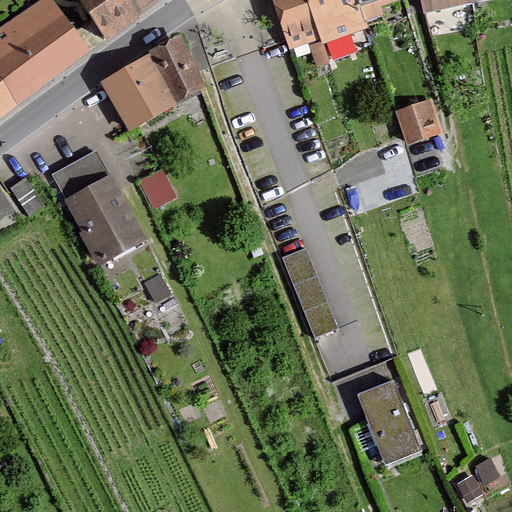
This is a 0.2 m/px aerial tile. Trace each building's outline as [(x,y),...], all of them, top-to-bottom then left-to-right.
[(81,0),(107,39),(143,17),(132,0),(81,0)] [(169,0),(132,0),(143,17),(169,0)] [(273,0),(290,52),(320,40),(306,0),(273,0)] [(306,0),(320,40),(322,46),(365,31),(354,0),(306,0)] [(401,0),(400,0),(355,0),(360,14),(401,0)] [(421,0),(425,17),(471,6),(470,0),(421,0)] [(87,54),(47,1),(0,36),(0,76),(20,104),(87,54)] [(177,108),(203,91),(182,41),(151,63),(177,108)] [(151,63),(104,89),(129,135),(177,108),(151,63)] [(0,118),(20,104),(0,76),(0,118)] [(424,101),(388,114),(400,149),(436,136),(424,101)] [(53,177),(101,266),(144,243),(96,154),(53,177)] [(153,207),(178,197),(165,167),(141,177),(153,207)] [(0,192),(0,221),(13,212),(0,192)] [(305,250),(285,258),(316,337),(336,329),(305,250)] [(167,322),(184,314),(164,270),(146,278),(167,322)] [(384,382),(349,396),(375,464),(411,451),(384,382)] [(466,499),(504,482),(494,459),(456,476),(466,499)]
